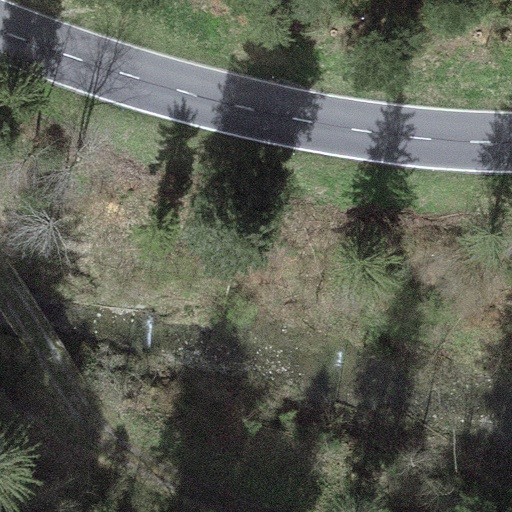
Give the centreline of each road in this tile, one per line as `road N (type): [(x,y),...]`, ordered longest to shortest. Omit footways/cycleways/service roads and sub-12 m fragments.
road 1 (secondary): [(0,31),(48,52),(297,119),(511,139)]
road 2 (track): [(0,273),(35,362),(85,431),(282,511)]
